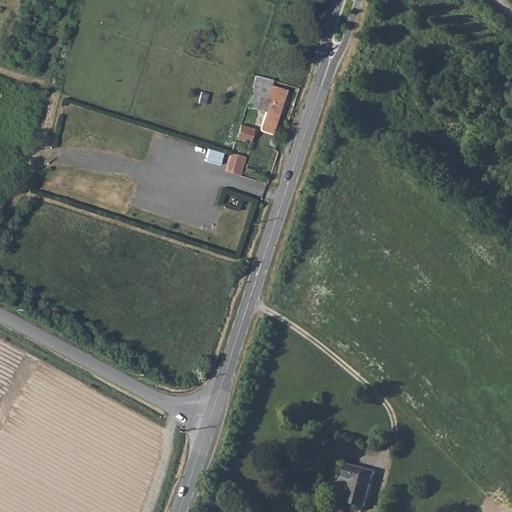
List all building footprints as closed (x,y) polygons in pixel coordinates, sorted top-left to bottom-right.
[(246,103),(263,108),(256,129),(272,134),(286,90),(270,85),(272,78),(255,73),(246,103)] [(236,138),(251,142),(255,127),(240,123),(236,138)] [(220,163),(223,152),(209,148),(206,159),(220,163)] [(239,173),(244,155),(231,151),(225,169),(239,173)] [(344,476),(353,478),(347,501),(365,506),(374,470),(347,463),(344,476)]
